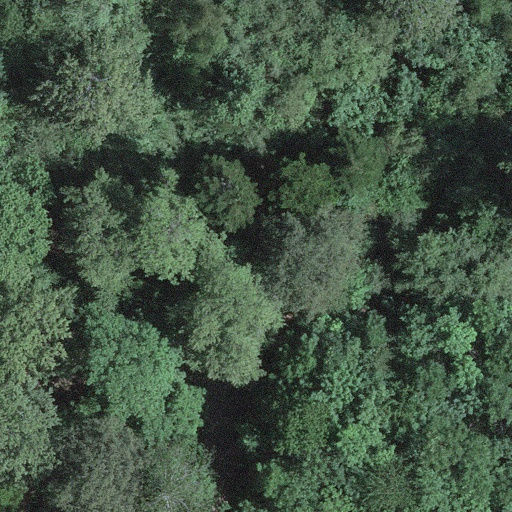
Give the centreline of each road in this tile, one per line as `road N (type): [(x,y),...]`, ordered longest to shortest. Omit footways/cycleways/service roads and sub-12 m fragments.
road 1 (track): [(511,288),(291,329),(243,349),(214,436),(213,511)]
road 2 (track): [(0,375),(243,349)]
